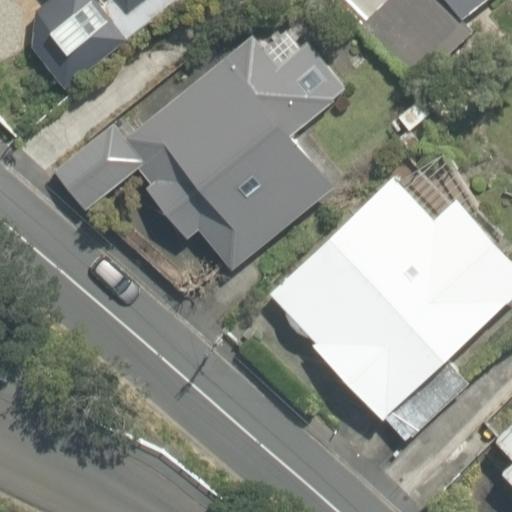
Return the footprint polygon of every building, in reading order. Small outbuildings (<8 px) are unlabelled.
[(193,6),(188,0),(43,0),(38,4),(78,56),(87,48),(106,73),(193,6)] [(242,277),(356,190),(316,138),(372,96),(298,0),(257,0),(52,158),(93,212),(142,175),(197,247),(211,236),(242,277)] [(511,0),(389,0),(378,7),(418,70),(511,9),(511,0)] [(511,288),(423,161),(321,232),(336,253),(286,288),(385,430),(511,341),(511,288)] [(511,408),(493,427),(511,445),(511,465),(504,474),(511,482),(511,408)]
